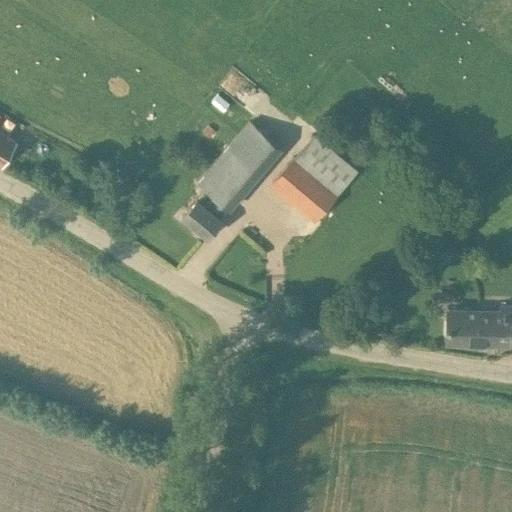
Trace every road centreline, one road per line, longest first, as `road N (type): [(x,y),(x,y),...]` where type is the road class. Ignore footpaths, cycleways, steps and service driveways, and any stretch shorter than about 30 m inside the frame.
road 1 (unclassified): [(243,321),(0,180)]
road 2 (unclassified): [(511,374),(243,321)]
road 3 (unclassified): [(200,511),(243,321)]
